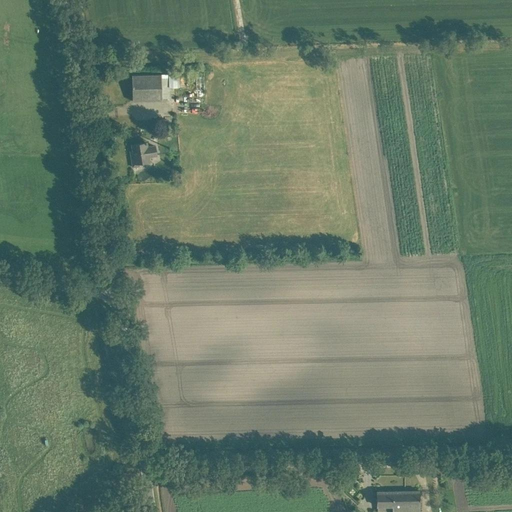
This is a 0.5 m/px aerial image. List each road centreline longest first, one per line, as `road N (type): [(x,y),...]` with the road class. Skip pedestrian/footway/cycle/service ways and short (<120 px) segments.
road 1 (track): [(511,47),(255,56),(247,52),(236,0)]
road 2 (unclassified): [(117,295),(70,0)]
road 3 (unclassified): [(145,472),(421,464)]
road 4 (unclassified): [(145,472),(117,295)]
